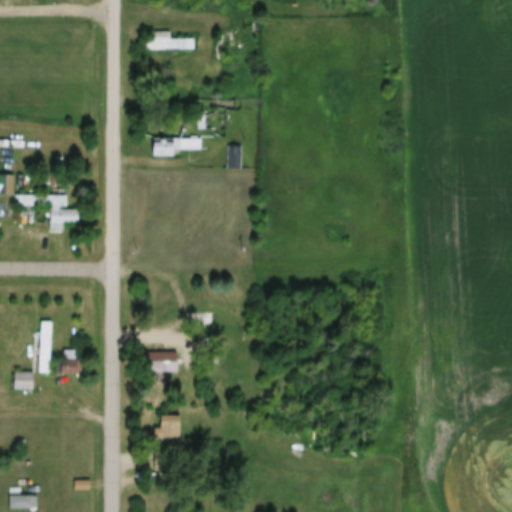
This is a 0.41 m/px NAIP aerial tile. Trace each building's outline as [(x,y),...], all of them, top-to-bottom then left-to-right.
[(152,31),(152,25),(169,25),(169,31),(195,31),(196,42),(145,42),(145,31),(152,31)] [(171,35),(146,35),(146,52),(194,52),(194,41),(171,41),(171,35)] [(198,107),(206,107),(206,122),(198,122),(198,107)] [(202,131),(202,143),(171,143),(171,149),(152,149),(151,131),(202,131)] [(229,139),(243,139),(243,161),(229,161),(229,139)] [(201,141),(153,141),(153,159),(177,159),(177,152),(201,152),(201,141)] [(227,171),(240,171),(240,149),(227,149),(227,171)] [(0,168),(13,168),(14,188),(0,188),(0,168)] [(15,188),(64,188),(64,199),(15,199),(15,188)] [(49,202),(83,202),(83,216),(66,216),(66,225),(49,225),(49,202)] [(153,305),(153,322),(177,322),(177,305),(153,305)] [(36,365),(39,315),(50,316),(47,366),(36,365)] [(63,344),(75,344),(75,353),(63,353),(63,344)] [(174,346),(174,365),(145,365),(145,346),(174,346)] [(75,353),(63,353),(58,353),(58,367),(75,367),(75,353)] [(83,376),(83,362),(62,362),(62,376),(83,376)] [(15,365),(33,365),(33,383),(15,383),(15,365)] [(158,431),(152,431),(152,421),(158,421),(158,409),(179,409),(179,439),(158,439),(158,431)] [(20,432),(28,432),(28,444),(20,444),(20,432)] [(75,472),(90,472),(90,483),(75,483),(75,472)] [(36,488),(36,502),(10,502),(10,488),(36,488)] [(10,511),(42,511),(42,498),(10,498),(10,511)]
